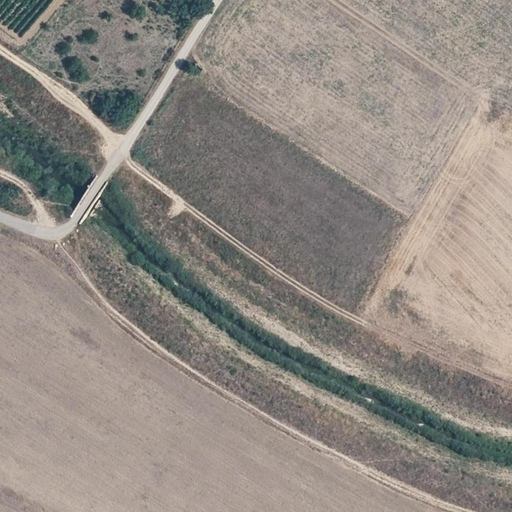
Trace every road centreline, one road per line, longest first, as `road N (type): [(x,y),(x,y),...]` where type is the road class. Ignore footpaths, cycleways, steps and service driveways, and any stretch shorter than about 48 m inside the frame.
road 1 (track): [(67,226),(293,384),(386,433),(511,479)]
road 2 (unclassified): [(219,0),(75,220),(39,233),(0,218)]
road 3 (track): [(0,94),(105,174)]
